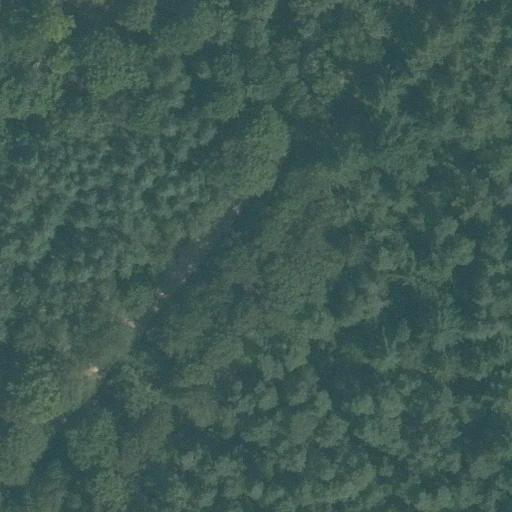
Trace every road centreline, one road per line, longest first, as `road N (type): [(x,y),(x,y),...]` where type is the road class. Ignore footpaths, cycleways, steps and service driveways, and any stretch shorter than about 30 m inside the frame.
road 1 (track): [(0,491),(317,105)]
road 2 (unknown): [(511,406),(317,105)]
road 3 (track): [(161,0),(271,157)]
road 4 (track): [(317,105),(403,0)]
